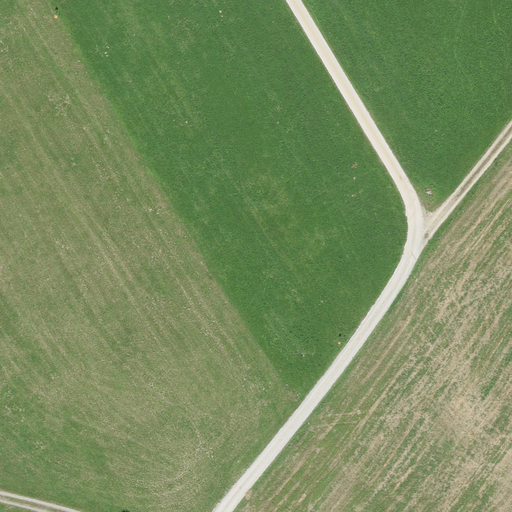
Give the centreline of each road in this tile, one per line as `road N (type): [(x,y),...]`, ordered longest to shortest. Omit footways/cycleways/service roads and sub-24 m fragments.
road 1 (track): [(295,0),(413,203),(414,228),(409,257),(384,302),(226,511)]
road 2 (track): [(409,257),(511,128)]
